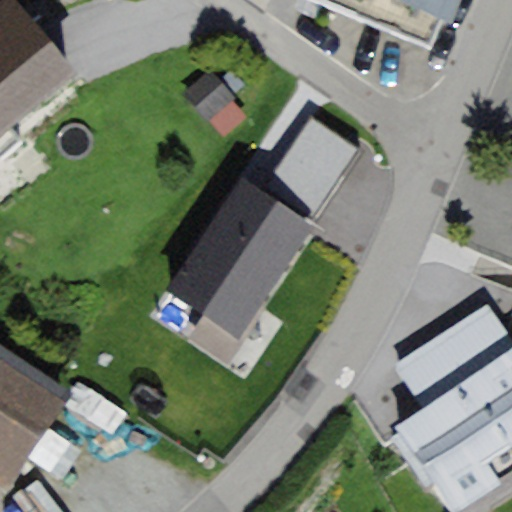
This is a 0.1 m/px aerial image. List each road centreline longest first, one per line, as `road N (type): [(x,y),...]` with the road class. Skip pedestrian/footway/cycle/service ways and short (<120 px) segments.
road 1 (residential): [(427,148),(332,368),(212,511)]
road 2 (residential): [(427,148),(224,0)]
road 3 (residential): [(494,0),(427,148)]
